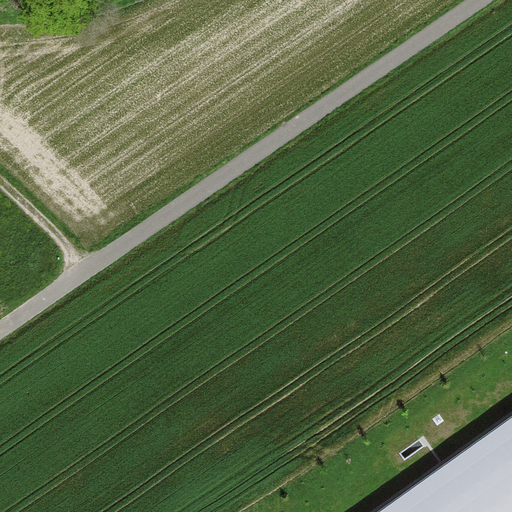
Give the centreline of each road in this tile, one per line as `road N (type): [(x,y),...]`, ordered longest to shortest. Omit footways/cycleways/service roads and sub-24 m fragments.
road 1 (residential): [(0,331),(483,0)]
road 2 (track): [(83,273),(54,224),(0,177)]
